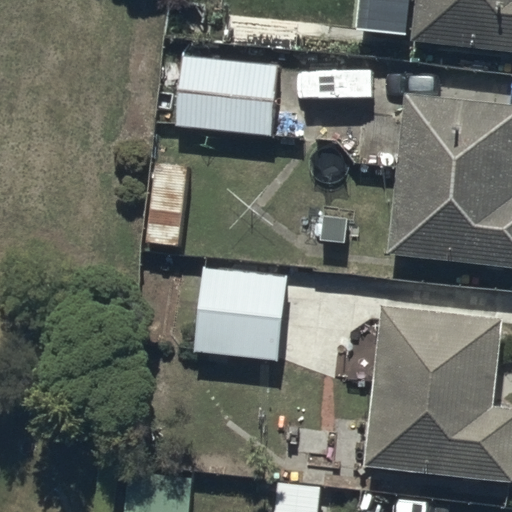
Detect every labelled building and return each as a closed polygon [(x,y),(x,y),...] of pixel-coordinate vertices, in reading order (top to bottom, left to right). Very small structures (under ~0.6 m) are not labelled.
[(511,0),(422,0),(420,36),(511,42),(511,0)] [(280,51),(183,47),(180,121),(277,125),(280,51)] [(511,89),(407,80),(392,246),(511,256),(511,89)] [(190,163),(155,161),(152,241),(186,242),(190,163)] [(289,269),(206,261),(199,343),(282,350),(289,269)] [(508,306),(387,295),(371,457),(511,470),(511,395),(499,394),(508,306)] [(191,511),(195,474),(128,470),(125,511),(191,511)]
